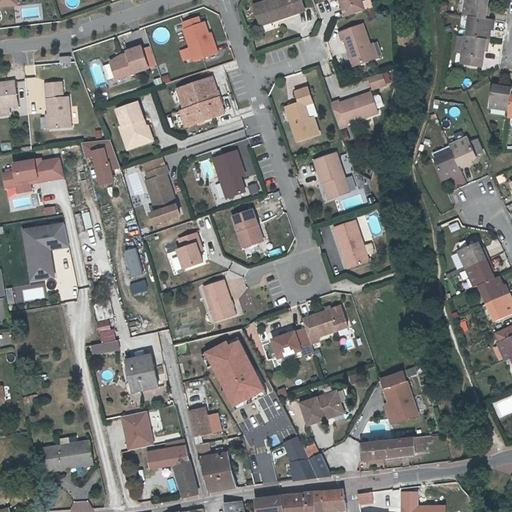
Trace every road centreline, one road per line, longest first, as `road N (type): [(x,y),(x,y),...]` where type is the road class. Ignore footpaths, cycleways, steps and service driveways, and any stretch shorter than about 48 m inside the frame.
road 1 (unknown): [(114,511),(76,305)]
road 2 (residential): [(154,511),(350,481)]
road 3 (residential): [(249,76),(304,242),(301,263)]
road 4 (residential): [(173,0),(56,40),(0,45)]
road 5 (residential): [(350,481),(511,458)]
